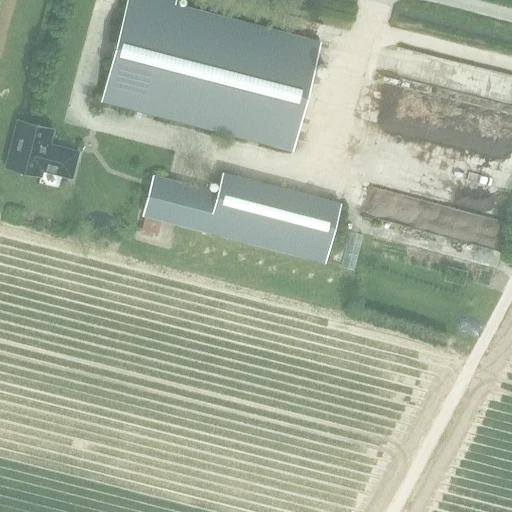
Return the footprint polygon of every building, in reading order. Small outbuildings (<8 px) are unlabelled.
[(173,5),(174,0),(127,0),(102,101),(291,150),(319,42),(173,5)] [(17,121),(5,167),(12,169),(16,173),(15,174),(18,176),(19,175),(18,175),(22,171),(41,176),(43,169),(57,173),(56,175),(71,178),(76,161),(74,161),(74,162),(70,161),(73,152),(77,153),(76,156),(77,156),(78,152),(45,144),(47,138),(50,139),(53,130),(17,121)] [(392,164),(391,172),(410,175),(411,166),(392,164)] [(143,216),(324,262),(339,204),(222,173),(217,193),(153,176),(143,216)] [(458,215),(511,229),(511,214),(462,201),(458,215)]
